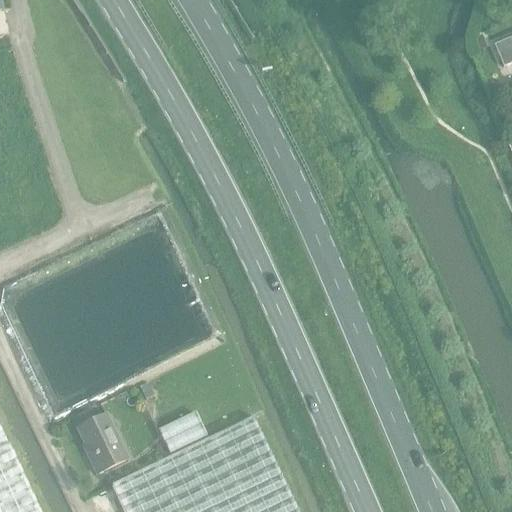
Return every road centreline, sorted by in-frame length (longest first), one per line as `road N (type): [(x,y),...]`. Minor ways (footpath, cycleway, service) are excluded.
road 1 (primary): [(114,0),(237,217),(370,511)]
road 2 (primary): [(434,511),(296,189),(192,0)]
